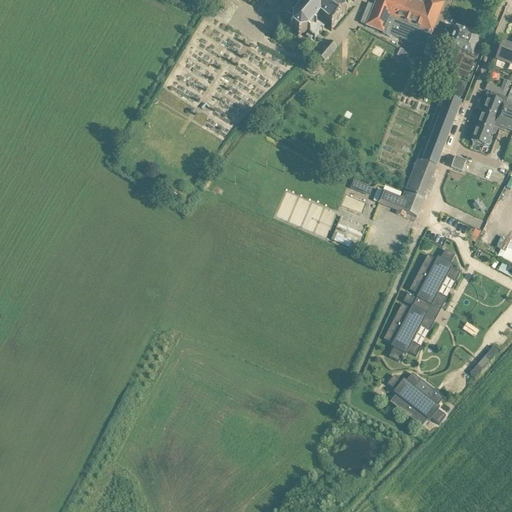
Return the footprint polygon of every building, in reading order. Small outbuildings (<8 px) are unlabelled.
[(300,35),(304,35),(311,40),(315,40),(327,26),(331,29),(331,32),(332,32),(332,29),(344,15),(347,15),(347,13),(344,13),(340,10),(346,2),(348,4),(350,0),(296,0),(297,1),(292,7),(291,6),(290,7),(291,8),(286,14),(282,13),(283,15),(285,15),(283,17),(289,22),(291,20),(292,20),(292,27),(290,29),(290,31),(293,30),(299,34),(297,37),(299,38),(300,35)] [(426,49),(432,33),(443,4),(434,0),(425,0),(424,5),(410,0),(376,0),(374,6),(368,4),(360,24),(382,32),(426,49)] [(441,42),(434,58),(440,60),(445,46),(459,52),(450,73),(467,80),(474,63),(463,59),(464,57),(461,56),(462,53),(467,55),(477,59),(479,53),(474,51),(479,39),(456,29),(453,36),(445,32),(441,42)] [(330,42),(318,56),(324,62),(337,47),(330,42)] [(511,47),(503,44),(496,60),(509,65),(507,72),(511,74),(511,47)] [(411,55),(400,49),(396,56),(407,62),(411,55)] [(419,60),(430,65),(433,60),(422,54),(419,60)] [(501,90),(498,96),(504,98),(507,92),(501,90)] [(442,96),(417,160),(436,168),(461,103),(442,96)] [(489,98),(484,111),(497,116),(502,103),(489,98)] [(497,116),(493,127),(498,129),(505,132),(506,130),(511,132),(511,107),(508,106),(505,104),(502,103),(497,116)] [(484,111),(478,127),(491,132),(493,127),(497,116),(484,111)] [(478,127),(472,143),(481,146),(485,148),(485,146),(488,147),(492,139),(489,138),(490,133),(495,135),(496,134),(491,132),(478,127)] [(455,157),(451,168),(462,172),(466,162),(455,157)] [(417,160),(408,186),(426,193),(436,168),(417,160)] [(369,203),(374,188),(355,181),(350,196),(369,203)] [(417,218),(426,193),(408,186),(402,199),(382,191),(378,203),(417,218)] [(479,203),(474,207),(477,211),(482,208),(479,203)] [(349,248),(353,240),(335,232),(332,240),(349,248)] [(498,256),(511,262),(511,240),(501,236),(496,247),(501,250),(498,256)] [(402,305),(383,340),(392,345),(391,348),(393,349),(389,358),(399,363),(403,354),(406,355),(407,353),(416,358),(421,348),(412,343),(421,328),(429,332),(435,322),(430,320),(437,306),(442,309),(447,299),(438,294),(446,278),(455,283),(460,273),(451,268),(452,266),(450,265),(455,256),(445,251),(440,260),(438,258),(437,261),(428,256),(409,291),(418,296),(417,298),(408,293),(403,303),(412,308),(411,310),(402,305)] [(494,345),(486,354),(490,358),(498,349),(494,345)] [(478,363),(470,372),(474,376),(482,367),(478,363)] [(394,377),(387,385),(395,392),(394,394),(396,395),(389,404),(421,428),(427,420),(429,422),(431,420),(439,426),(446,417),(438,411),(439,409),(437,407),(444,399),(412,374),(406,382),(404,381),(402,383),(394,377)] [(450,402),(442,412),(447,415),(454,406),(450,402)]
